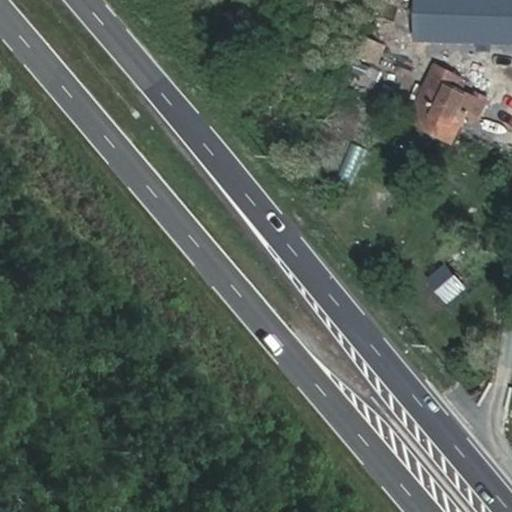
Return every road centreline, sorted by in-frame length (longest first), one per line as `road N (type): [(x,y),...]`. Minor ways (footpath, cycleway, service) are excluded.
road 1 (primary): [(0,6),(429,511)]
road 2 (primary): [(511,508),(87,0)]
